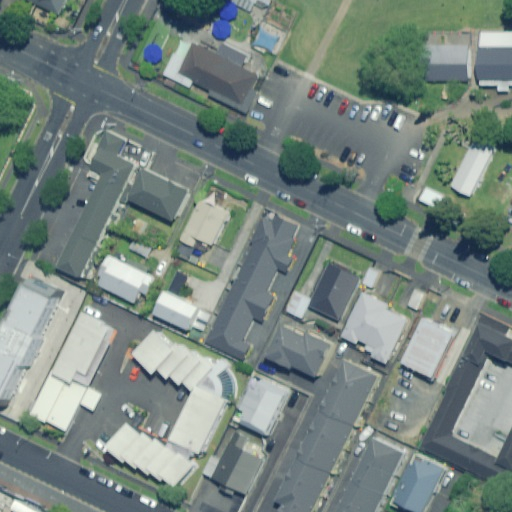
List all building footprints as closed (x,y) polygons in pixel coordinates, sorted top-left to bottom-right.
[(272,0),(241,0),(239,7),(253,14),(257,4),(268,10),(272,0)] [(425,48),(426,85),(478,82),(476,46),(425,48)] [(261,77),(203,49),(189,77),(246,105),(261,77)] [(511,52),(487,52),(488,87),(511,87),(511,52)] [(100,149),(105,152),(108,146),(122,152),(128,139),(110,130),(100,149)] [(474,181),(489,151),(474,144),(460,174),(474,181)] [(122,152),(108,146),(105,152),(97,166),(109,172),(64,265),(87,276),(142,163),(122,152)] [(196,188),(150,166),(135,197),(181,219),(196,188)] [(448,199),(427,189),(421,202),(442,212),(448,199)] [(233,213),(205,199),(185,238),(199,245),(203,236),(218,243),(233,213)] [(276,221),(266,216),(254,241),(257,243),(208,341),(248,361),(256,345),(246,340),(258,317),(266,321),(279,296),(270,291),(281,267),(290,272),(298,257),(291,254),(299,239),(296,238),(302,225),(280,214),(276,221)] [(152,251),(132,242),(128,250),(149,259),(152,251)] [(160,277),(113,254),(103,274),(106,276),(102,284),(139,302),(144,291),(152,295),(160,277)] [(364,276),(334,262),(313,305),(343,319),(364,276)] [(381,273),(370,268),(363,284),(373,289),(381,273)] [(64,294),(35,280),(22,307),(24,308),(20,316),(18,315),(11,329),(14,330),(11,335),(9,334),(2,347),(4,348),(0,356),(0,391),(13,398),(31,363),(33,364),(47,336),(44,335),(64,294)] [(206,306),(171,290),(161,313),(195,329),(196,325),(204,310),(206,306)] [(426,295),(417,290),(410,307),(419,311),(426,295)] [(314,299),(299,291),(290,310),(305,317),(314,299)] [(394,304),(368,291),(346,336),(361,343),(363,339),(380,347),(376,356),(391,363),(413,319),(391,309),(394,304)] [(111,321),(89,310),(59,372),(55,370),(34,414),(50,421),(51,420),(72,430),(85,403),(99,410),(107,394),(81,381),(82,378),(97,385),(118,341),(113,338),(118,328),(110,324),(111,321)] [(214,315),(204,310),(196,325),(206,330),(214,315)] [(461,332),(430,318),(409,362),(440,377),(461,332)] [(511,489),(511,333),(487,322),(480,338),(475,335),(449,390),(450,391),(423,446),(511,489)] [(312,334),(288,323),(273,356),(298,368),(300,365),(324,376),(339,343),(313,330),(312,334)] [(160,329),(139,353),(161,373),(165,369),(175,377),(178,374),(188,383),(190,381),(200,389),(221,366),(219,364),(208,354),(206,357),(195,348),(193,350),(183,341),(179,345),(160,329)] [(196,460),(201,450),(179,439),(206,385),(233,399),(232,401),(234,402),(235,398),(237,392),(237,385),(235,379),(232,372),(228,368),(231,365),(224,359),(219,364),(221,366),(200,389),(173,446),(174,447),(176,446),(186,455),(188,452),(196,460)] [(318,511),(385,375),(351,359),(283,500),(291,504),(287,511),(318,511)] [(292,391),(267,379),(262,390),(253,386),(243,407),(252,411),(246,423),(272,435),(292,391)] [(233,399),(206,385),(179,439),(201,450),(207,453),(232,401),(233,399)] [(136,423),(114,446),(131,462),(134,458),(144,467),(146,465),(156,474),(159,471),(169,480),(172,478),(182,487),(202,465),(196,460),(188,452),(186,455),(176,446),(174,447),(173,446),(165,438),(162,441),(152,432),(149,435),(136,423)] [(251,438),(238,431),(215,477),(250,494),(268,458),(246,447),(251,438)] [(380,511),(410,451),(381,437),(344,511),(380,511)] [(430,462),(423,459),(421,464),(416,461),(400,494),(405,497),(403,501),(426,511),(429,511),(451,468),(432,459),(430,462)] [(0,511),(44,511),(0,488),(0,511)]
